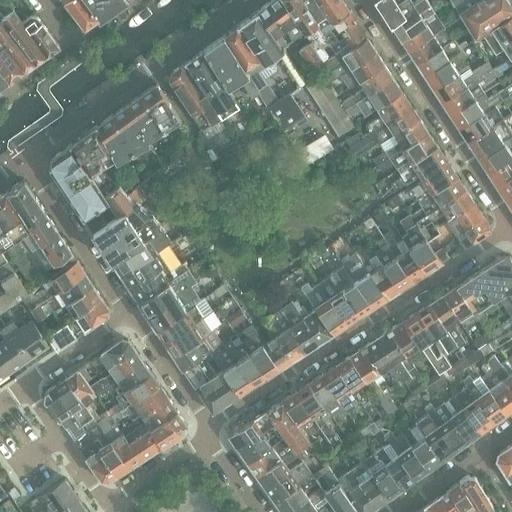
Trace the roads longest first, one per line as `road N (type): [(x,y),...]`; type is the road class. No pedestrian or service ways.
road 1 (residential): [(210,434),(226,413),(511,227)]
road 2 (residential): [(23,159),(244,0)]
road 3 (residential): [(511,227),(364,0)]
road 4 (residential): [(127,314),(23,159)]
road 5 (residential): [(382,511),(511,431)]
road 6 (residential): [(210,434),(127,314)]
road 7 (residential): [(108,503),(24,387)]
road 8 (residential): [(24,387),(127,314)]
road 9 (residential): [(108,503),(210,434)]
